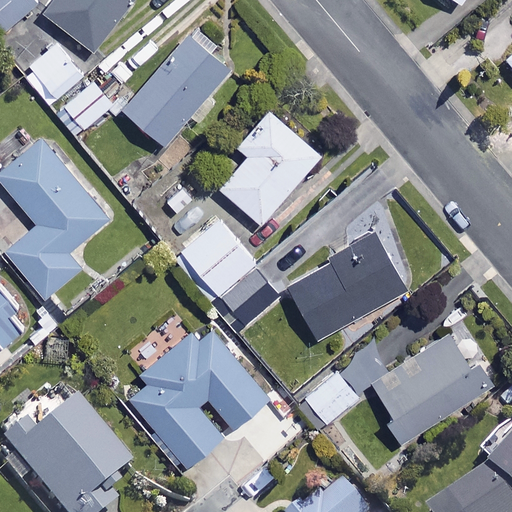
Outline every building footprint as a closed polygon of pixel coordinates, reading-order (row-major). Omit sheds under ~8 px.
[(41,1),(40,0),(0,0),(0,29),(4,34),(41,1)] [(139,0),(58,0),(48,14),(99,53),(139,0)] [(218,45),(197,27),(125,108),(167,146),(233,70),(212,52),(218,45)] [(84,74),(58,45),(25,74),(50,103),(84,74)] [(115,104),(97,82),(59,113),(77,135),(115,104)] [(323,155),(272,110),(240,146),(251,156),(222,188),(263,224),(323,155)] [(111,219),(45,138),(0,174),(0,175),(41,225),(9,251),(47,297),(83,268),(69,252),(111,219)] [(220,294),(257,263),(220,219),(183,249),(220,294)] [(409,287),(377,234),(290,285),(322,338),(409,287)] [(257,263),(220,294),(246,325),(283,294),(257,263)] [(0,341),(5,347),(33,323),(0,284),(0,341)] [(272,398),(210,321),(171,353),(155,334),(135,351),(157,379),(132,399),(188,468),(224,438),(198,406),(211,396),(236,427),(272,398)] [(494,385),(459,329),(374,382),(410,438),(494,385)] [(359,398),(338,371),(306,395),(327,423),(359,398)] [(129,468),(75,403),(35,436),(26,425),(3,444),(60,511),(106,511),(113,507),(100,492),(129,468)] [(511,511),(511,426),(482,450),(496,468),(438,511),(511,511)] [(368,511),(349,486),(315,511),(310,505),(300,511),(368,511)]
